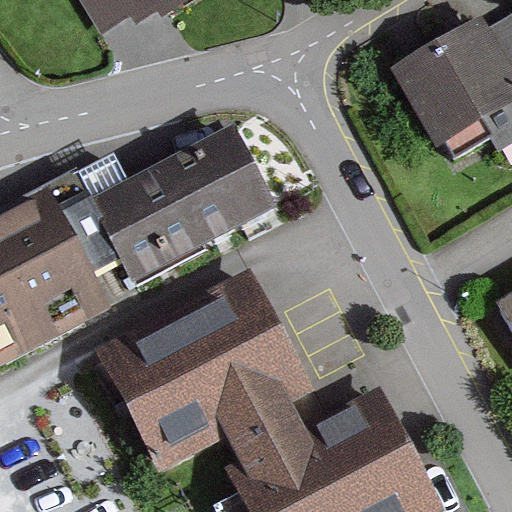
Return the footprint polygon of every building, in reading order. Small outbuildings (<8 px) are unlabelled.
[(161,13),(182,0),(121,0),(134,21),(157,6),(161,13)] [(511,142),(511,75),(499,83),(471,35),(398,77),(449,164),(488,141),(494,153),(511,142)] [(263,211),(227,142),(122,197),(149,248),(158,265),(263,211)] [(82,283),(118,264),(149,248),(122,197),(107,168),(0,223),(0,365),(99,314),(82,283)] [(243,287),(101,361),(157,467),(224,432),(274,405),(298,393),(243,287)] [(511,306),(496,316),(511,342),(511,306)] [(295,445),(274,405),(224,432),(246,471),(231,479),(248,511),(425,511),(428,511),(373,405),(295,445)]
